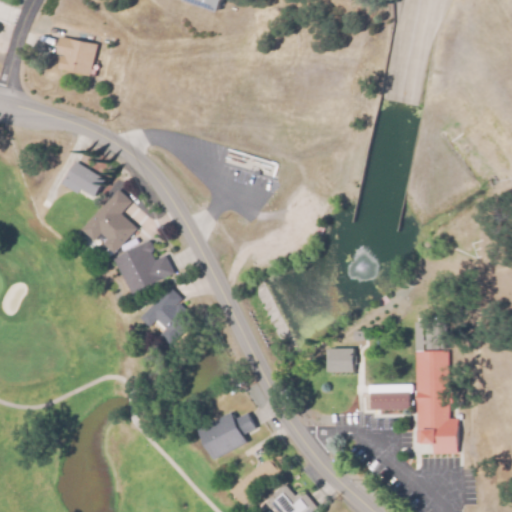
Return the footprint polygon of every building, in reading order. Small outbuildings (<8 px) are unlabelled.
[(219,0),(216,9),(188,0),(219,0)] [(58,36),(95,43),(89,73),(58,67),(60,54),(55,53),(58,36)] [(75,159),(104,175),(92,198),(62,182),(75,159)] [(115,187),(130,200),(120,211),(136,224),(112,251),(81,225),(115,187)] [(144,241),(154,259),(163,254),(173,272),(133,293),(114,257),(144,241)] [(167,285),(180,298),(177,301),(195,318),(170,344),(158,333),(164,328),(155,319),(149,325),(139,316),(167,285)] [(329,373),(353,372),(353,352),(329,352),(329,373)] [(432,451),(456,451),(455,417),(448,417),(447,353),(415,354),(416,426),(420,426),(420,443),(432,443),(432,451)] [(366,409),(410,408),(409,383),(366,383),(366,409)] [(198,428),(212,457),(246,440),(242,432),(255,426),(248,410),(235,417),(232,411),(198,428)] [(229,490),(244,507),(283,472),(267,455),(229,490)] [(273,511),(263,500),(286,480),(313,511),(311,511),(273,511)]
